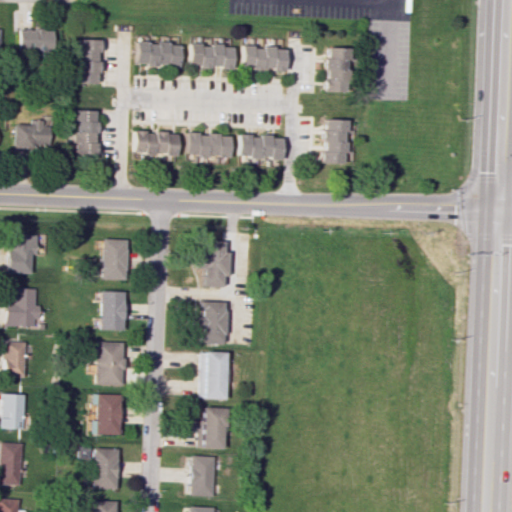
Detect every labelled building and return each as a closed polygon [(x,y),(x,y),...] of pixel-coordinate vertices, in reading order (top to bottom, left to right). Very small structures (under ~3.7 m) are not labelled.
[(50,28),(15,27),(14,51),(49,52),(50,28)] [(73,82),(94,83),(95,39),(74,38),(73,82)] [(175,66),(176,43),(132,42),(132,64),(175,66)] [(229,67),(229,45),(185,43),(185,66),(229,67)] [(237,68),(281,69),(281,47),(238,46),(237,68)] [(344,91),(345,47),(322,46),(321,91),(344,91)] [(93,109),(70,109),(69,153),(92,154),(93,109)] [(342,163),(342,119),(320,118),(319,162),(342,163)] [(45,121),(27,121),(27,123),(10,123),(9,145),(45,146),(45,121)] [(173,131),(129,130),(128,153),(172,154),(173,131)] [(225,133),(182,132),(181,157),(225,157),(225,133)] [(278,135),(234,134),(233,156),(277,157),(278,135)] [(25,273),(26,254),(32,254),(32,233),(3,232),(2,272),(25,273)] [(121,279),(122,238),(97,238),(96,278),(121,279)] [(199,286),(219,286),(220,276),(224,276),(224,251),(220,251),(220,240),(201,240),(200,257),(192,257),(192,267),(199,267),(199,286)] [(0,303),(0,324),(29,326),(29,317),(35,317),(35,304),(31,304),(31,288),(9,287),(9,303),(0,303)] [(118,329),(119,290),(95,290),(94,328),(118,329)] [(195,342),(220,343),(221,300),(197,300),(196,316),(190,315),(190,326),(195,326),(195,342)] [(0,376),(18,377),(19,341),(0,340),(0,376)] [(117,341),(90,340),(89,384),(116,384),(117,341)] [(221,351),(195,350),(194,398),(220,398),(221,351)] [(0,427),(17,428),(18,393),(0,393),(0,427)] [(90,404),(90,420),(85,420),(84,433),(114,434),(115,393),(86,393),(85,404),(90,404)] [(194,447),(218,448),(219,407),(195,406),(194,447)] [(0,483),(14,484),(16,442),(0,441),(0,483)] [(84,445),(72,445),(71,459),(84,460),(84,445)] [(112,448),(88,447),(87,487),(111,488),(112,448)] [(184,495),(207,495),(208,455),(185,455),(184,495)] [(0,511),(14,511),(15,498),(0,497),(0,511)] [(85,511),(110,511),(111,500),(86,499),(85,511)]
